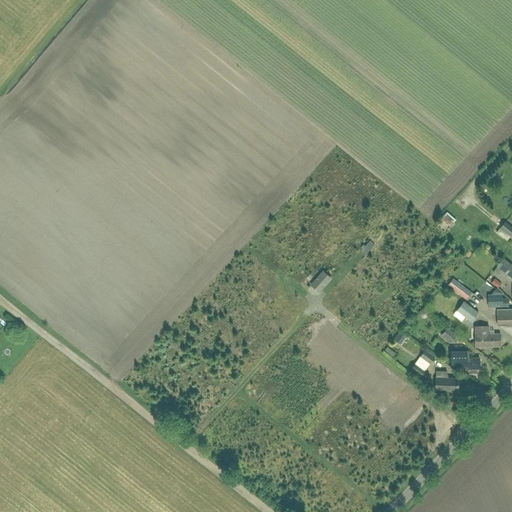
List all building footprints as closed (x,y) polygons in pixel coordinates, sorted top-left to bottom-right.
[(440,218),(450,226),(456,220),(447,211),(440,218)] [(511,227),(505,222),(500,228),(496,232),(506,240),(510,236),(511,237),(511,227)] [(497,266),(511,277),(511,264),(503,257),(497,266)] [(322,270),(310,285),(319,293),(331,278),(322,270)] [(447,285),(466,299),(471,292),(453,278),(447,285)] [(495,278),(490,283),(498,289),(502,284),(495,278)] [(502,299),(502,295),(488,295),(488,307),(508,307),(508,299),(502,299)] [(462,301),(455,311),(471,322),(478,312),(462,301)] [(511,309),(497,310),(497,323),(511,322),(511,309)] [(488,325),(474,326),(475,346),(500,346),(500,333),(493,333),(493,330),(488,330),(488,325)] [(458,335),(449,328),(441,337),(450,344),(458,335)] [(434,356),(425,349),(420,356),(430,363),(434,356)] [(478,370),(478,368),(479,368),(479,357),(469,358),(469,350),(450,351),(451,365),(458,365),(458,369),(468,369),(468,370),(469,373),(477,372),(478,370)] [(420,376),(424,370),(414,363),(411,369),(420,376)] [(436,370),(436,371),(435,390),(457,390),(458,378),(446,378),(447,371),(436,370)]
